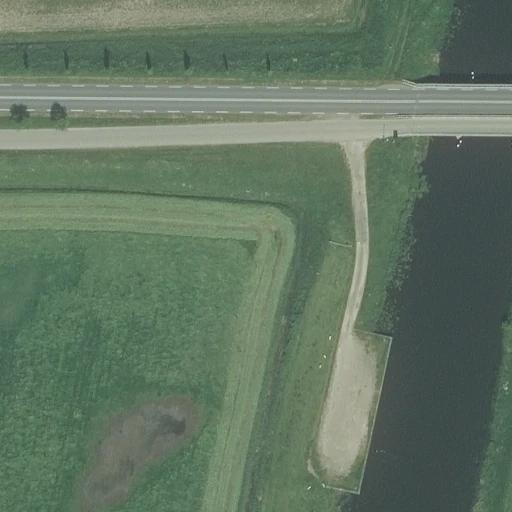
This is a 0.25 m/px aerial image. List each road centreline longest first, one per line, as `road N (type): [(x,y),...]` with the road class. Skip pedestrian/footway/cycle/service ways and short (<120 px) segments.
road 1 (unclassified): [(417,125),(0,139)]
road 2 (secondary): [(0,99),(417,103)]
road 3 (track): [(358,191),(295,511)]
road 4 (track): [(413,0),(380,127)]
